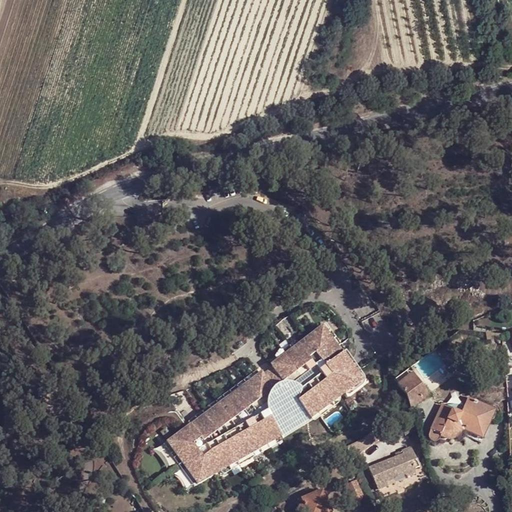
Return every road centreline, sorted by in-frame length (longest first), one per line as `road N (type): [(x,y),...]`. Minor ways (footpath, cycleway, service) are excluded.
road 1 (tertiary): [(0,257),(133,186),(511,88)]
road 2 (track): [(372,0),(371,58),(334,91),(211,137),(165,135),(136,149)]
road 3 (track): [(185,0),(136,149),(49,184),(0,184)]
